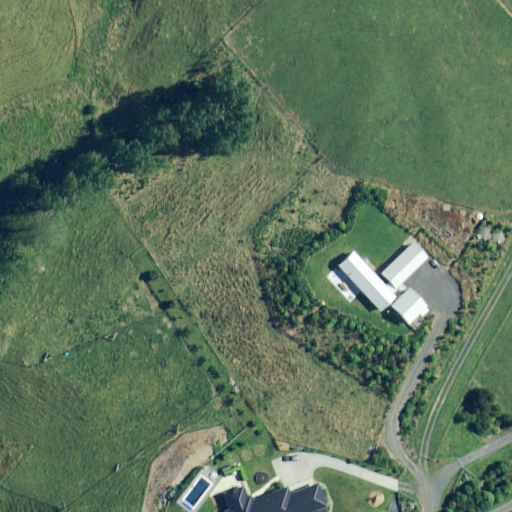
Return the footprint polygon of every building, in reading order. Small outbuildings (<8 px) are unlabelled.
[(492,231),(481,227),(477,238),(488,242),(492,231)] [(506,236),(497,231),(491,240),(501,245),(506,236)] [(460,242),(450,240),(447,261),(456,262),(460,242)] [(393,296),(349,253),(334,268),(378,311),(393,296)] [(309,511),(325,505),(315,483),(288,494),(285,487),(245,504),(239,489),(219,497),(225,511),(309,511)]
